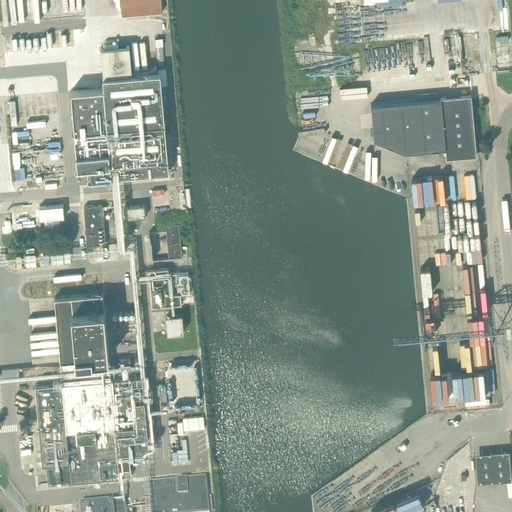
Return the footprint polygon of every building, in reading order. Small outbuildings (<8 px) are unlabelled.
[(2,0),(4,20),(23,18),(23,14),(16,14),(15,0),(17,0),(2,0)] [(160,0),(121,0),(122,15),(162,12),(160,0)] [(420,2),(339,7),(341,43),(422,39),(420,2)] [(96,37),(96,47),(121,46),(121,36),(96,37)] [(89,152),(90,173),(89,173),(88,175),(88,177),(89,178),(91,178),(169,171),(160,72),(132,74),(129,46),(111,48),(101,48),(103,77),(109,150),(89,152)] [(476,155),(471,95),(441,98),(371,104),(374,138),(405,151),(445,147),(446,157),(476,155)] [(64,205),(46,206),(46,218),(65,218),(64,205)] [(87,245),(105,243),(102,205),(84,206),(87,245)] [(145,217),(144,205),(124,207),(125,218),(145,217)] [(13,233),(29,232),(28,212),(12,213),(13,233)] [(182,257),(180,230),(150,233),(153,260),(182,257)] [(36,265),(35,255),(25,256),(26,266),(36,265)] [(152,307),(162,306),(181,304),(180,293),(170,294),(168,268),(149,270),(152,307)] [(189,273),(179,274),(181,294),(190,293),(189,273)] [(120,477),(131,476),(129,456),(148,454),(141,374),(137,375),(137,371),(129,371),(130,376),(123,377),(122,372),(111,373),(103,293),(55,297),(62,382),(36,384),(42,464),(46,463),(48,484),(119,478),(120,478),(120,477)] [(209,511),(206,477),(159,482),(149,483),(150,498),(142,499),(143,511),(209,511)] [(80,504),(80,511),(132,511),(132,510),(125,511),(125,502),(114,503),(114,501),(80,504)]
